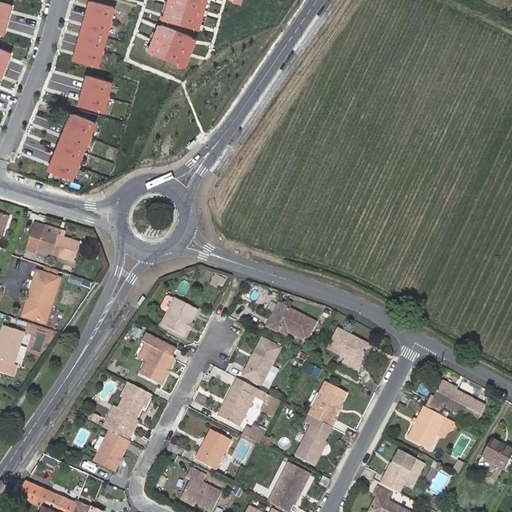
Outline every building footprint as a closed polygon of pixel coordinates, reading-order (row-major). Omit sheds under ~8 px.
[(113,7),(88,0),(71,60),(96,67),(113,7)] [(205,0),(164,0),(159,20),(197,30),(205,0)] [(11,5),(0,1),(0,33),(5,35),(11,5)] [(193,37),(160,24),(149,53),(181,66),(193,37)] [(0,48),(0,80),(12,53),(0,48)] [(110,81),(84,75),(77,105),(103,111),(110,81)] [(95,122),(73,113),(50,172),(71,180),(95,122)] [(45,225),(44,229),(65,235),(66,232),(45,225)] [(65,235),(44,229),(42,235),(27,230),(20,253),(35,258),(38,248),(74,260),(81,240),(65,235)] [(34,296),(28,314),(48,322),(63,278),(37,270),(30,295),(34,296)] [(84,292),(86,283),(77,281),(74,289),(84,292)] [(24,313),(28,314),(34,296),(30,295),(24,313)] [(167,311),(174,298),(168,295),(165,296),(160,306),(161,309),(167,312),(167,311)] [(186,328),(189,321),(192,316),(194,317),(198,309),(174,297),(174,298),(167,311),(167,312),(160,324),(184,336),(188,329),(186,328)] [(317,319),(280,301),(269,324),(287,333),(290,329),(307,338),(317,319)] [(194,324),(189,321),(186,328),(188,329),(191,331),(194,324)] [(0,372),(14,376),(17,366),(28,332),(7,326),(0,352),(0,372)] [(351,338),(336,330),(325,349),(343,359),(338,368),(353,376),(358,367),(356,366),(366,349),(350,340),(351,338)] [(172,358),(176,350),(146,335),(141,343),(153,349),(139,375),(161,386),(174,360),(172,358)] [(280,347),(262,337),(243,376),(261,385),(280,347)] [(146,392),(126,381),(123,380),(117,392),(119,394),(123,387),(143,397),(146,392)] [(237,428),(253,399),(267,406),(271,398),(237,381),(226,402),(228,403),(219,418),(237,428)] [(346,393),(324,382),(318,394),(321,395),(317,403),(314,402),(307,416),(331,428),(342,406),(340,405),(346,393)] [(430,404),(427,403),(422,411),(437,419),(442,410),(461,420),(472,400),(455,392),(457,389),(442,382),(430,404)] [(143,397),(123,387),(119,394),(111,409),(101,428),(122,438),(126,431),(123,429),(137,404),(140,405),(143,397)] [(219,418),(228,403),(226,402),(218,417),(219,418)] [(111,409),(107,407),(97,425),(101,428),(111,409)] [(427,452),(439,430),(439,427),(442,421),(437,419),(422,411),(416,423),(413,429),(406,441),(427,452)] [(247,425),(244,436),(262,441),(265,430),(247,425)] [(327,436),(310,427),(293,457),(314,468),(319,459),(316,457),(323,444),(327,436)] [(85,458),(106,468),(117,447),(119,448),(123,439),(122,438),(101,428),(85,458)] [(229,440),(209,430),(194,461),(215,471),(229,440)] [(511,448),(493,436),(481,453),(505,469),(511,458),(511,448)] [(319,459),(326,446),(323,444),(316,457),(319,459)] [(415,465),(395,454),(378,487),(396,496),(406,478),(408,478),(415,465)] [(458,473),(464,464),(458,460),(452,470),(458,473)] [(291,511),(310,476),(286,464),(266,503),(283,511),(291,511)] [(205,476),(190,468),(186,476),(190,478),(180,499),(195,506),(205,511),(209,511),(219,493),(201,483),(205,476)] [(327,481),(321,478),(316,487),(322,490),(327,481)] [(102,511),(76,501),(75,504),(25,483),(16,492),(45,503),(41,511),(102,511)] [(372,497),(374,499),(367,511),(407,511),(389,503),(392,497),(376,489),(372,497)] [(427,501),(412,494),(410,499),(424,506),(427,501)] [(195,506),(180,499),(178,502),(194,509),(195,506)]
